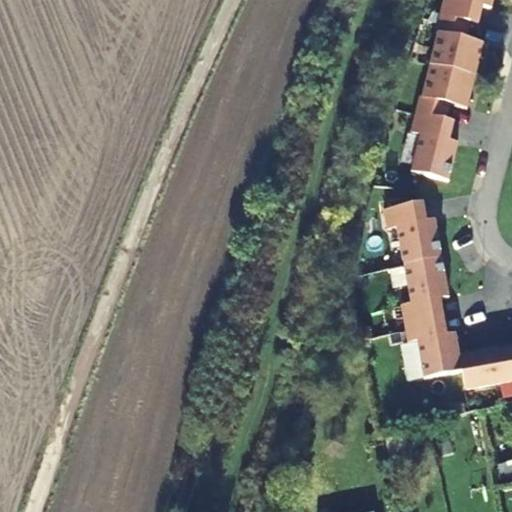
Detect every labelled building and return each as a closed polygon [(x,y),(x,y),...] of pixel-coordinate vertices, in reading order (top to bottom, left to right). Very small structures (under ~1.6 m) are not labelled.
[(491,10),(493,0),(454,0),(453,0),(443,0),(436,35),(438,35),(422,98),(420,98),(411,134),(420,137),(412,174),(449,183),(458,145),(449,143),(441,141),(446,123),(450,106),(467,111),(471,94),(467,93),(471,77),(475,61),(479,62),(484,45),(466,41),(470,24),(474,6),(482,8),(491,10)] [(478,26),(482,8),(474,6),(470,24),(478,26)] [(475,78),(479,62),(475,61),(471,77),(475,78)] [(475,78),(471,77),(467,93),(471,94),(475,78)] [(454,125),(446,123),(441,141),(449,143),(454,125)] [(418,225),(426,223),(422,204),(414,206),(418,225)] [(511,344),(494,348),(495,350),(480,353),(459,357),(455,335),(446,337),(438,338),(435,320),(432,303),(440,301),(449,300),(435,221),(426,223),(418,225),(414,206),(384,211),(387,231),(397,229),(411,305),(401,307),(408,345),(418,343),(425,381),(462,374),(466,392),(511,383),(511,344)] [(443,319),(440,301),(432,303),(435,320),(443,319)] [(438,338),(446,337),(443,319),(435,320),(438,338)]
